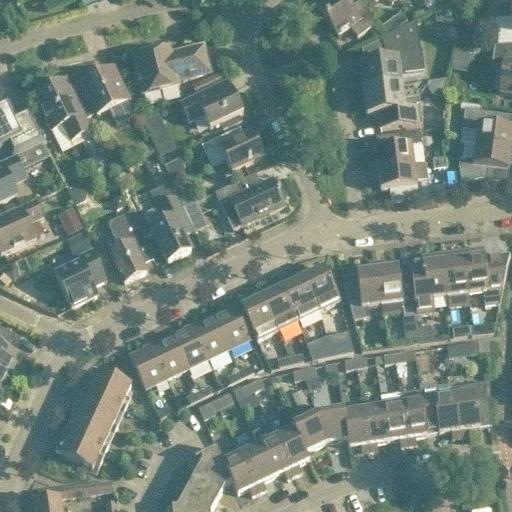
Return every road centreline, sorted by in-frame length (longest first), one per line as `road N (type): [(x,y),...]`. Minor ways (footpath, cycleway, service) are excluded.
road 1 (residential): [(70,346),(322,228)]
road 2 (residential): [(0,50),(190,1),(255,18)]
road 3 (residential): [(357,225),(338,65),(292,0)]
road 4 (residential): [(322,228),(251,50),(255,18)]
road 5 (residential): [(304,511),(410,476),(511,461)]
road 6 (residential): [(0,497),(70,346)]
road 7 (residential): [(357,225),(511,215)]
